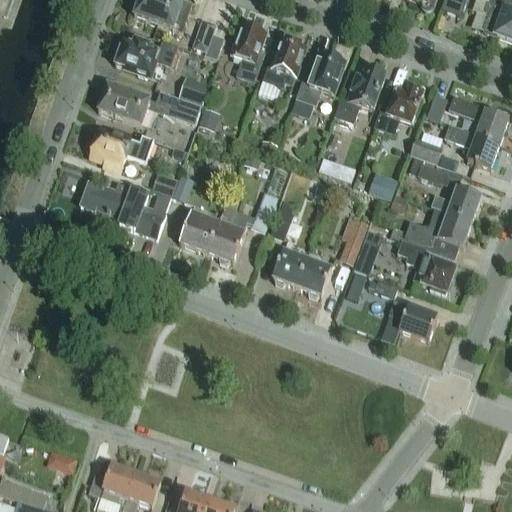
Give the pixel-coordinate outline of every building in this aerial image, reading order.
[(192,12),(158,0),(143,0),(135,22),(183,39),(192,12)] [(431,15),(432,14),(437,0),(406,0),(406,4),(421,9),(421,10),(421,11),(421,12),(422,13),(423,14),(423,15),(424,16),(425,16),(426,17),(428,17),(429,16),(430,16),(431,15)] [(468,0),(472,0),(477,2),(490,6),(485,20),(490,22),(484,37),(511,47),(511,17),(505,15),(508,7),(486,0),(445,0),(440,14),(461,21),(468,0)] [(216,31),(201,26),(191,54),(206,59),(205,62),(217,66),(224,45),(212,41),(216,31)] [(242,66),(236,83),(253,89),(264,59),(259,57),(265,39),(242,31),(231,62),(242,66)] [(115,72),(150,85),(156,68),(171,73),(178,54),(163,48),(161,55),(129,44),(125,55),(121,54),(115,72)] [(306,53),(282,45),(271,75),(267,74),(262,88),(274,93),(279,98),(283,96),(285,90),(292,92),(306,53)] [(316,113),(321,98),(334,102),(346,68),(321,59),(310,89),(302,86),(291,118),(309,125),(313,112),(316,113)] [(354,130),(360,113),(372,117),(385,82),(360,73),(348,108),(340,105),(334,123),(354,130)] [(202,112),(209,92),(185,84),(178,104),(202,112)] [(394,140),(399,126),(411,131),(421,102),(419,102),(421,95),(407,90),(404,99),(396,96),(387,121),(380,119),(375,133),(394,140)] [(200,112),(182,106),(160,98),(156,108),(108,91),(99,117),(142,132),(148,115),(194,131),(200,112)] [(447,106),(434,101),(426,123),(439,128),(447,106)] [(477,142),(500,150),(509,126),(486,118),(487,115),(454,103),(449,116),(482,128),(477,142)] [(201,128),(215,133),(222,117),(208,112),(201,128)] [(500,150),(477,142),(449,132),(444,146),(472,156),(468,167),(491,175),(500,150)] [(88,160),(91,161),(91,163),(105,168),(104,172),(120,177),(125,162),(145,170),(154,147),(142,143),(139,149),(100,135),(96,147),(94,147),(91,148),(88,149),(86,152),(86,155),(86,157),(88,160)] [(415,144),(409,162),(454,178),(459,166),(440,159),(442,154),(415,144)] [(256,176),(260,166),(248,161),(244,171),(256,176)] [(461,181),(454,178),(409,162),(405,173),(410,175),(408,179),(440,191),(440,189),(456,195),(461,181)] [(398,187),(376,179),(368,199),(390,208),(398,187)] [(194,188),(180,183),(172,204),(186,209),(194,188)] [(165,218),(170,204),(158,199),(150,218),(142,215),(148,200),(133,194),(130,202),(102,192),(102,194),(89,189),(80,213),(92,217),(93,214),(121,225),(119,231),(134,236),(156,244),(166,219),(165,218)] [(435,202),(431,213),(436,215),(448,219),(448,220),(471,228),(480,203),(457,194),(452,209),(435,202)] [(220,223),(206,259),(217,263),(217,267),(224,269),(226,267),(230,268),(244,231),(265,239),(271,224),(273,225),(278,212),(276,211),(278,205),(264,200),(255,224),(224,213),(220,223)] [(296,212),(284,207),(271,243),(283,247),(296,212)] [(182,250),(206,259),(220,223),(195,214),(182,250)] [(393,234),(389,243),(401,247),(402,245),(454,265),(459,253),(462,254),(471,228),(448,220),(448,219),(436,215),(429,233),(420,232),(409,228),(406,239),(393,234)] [(368,232),(349,225),(341,245),(346,247),(339,266),(352,272),(368,232)] [(455,275),(425,264),(428,256),(402,247),(397,261),(408,265),(406,270),(416,274),(416,275),(419,276),(415,287),(430,293),(430,295),(445,301),(455,275)] [(283,288),(296,293),(309,257),(302,255),(298,264),(282,257),(271,284),(274,285),(274,288),(281,291),(283,288)] [(309,257),(296,293),(307,297),(307,301),(314,304),(316,301),(319,302),(330,275),(312,269),(316,260),(309,257)] [(398,293),(377,286),(373,297),(394,305),(398,293)] [(437,323),(408,313),(393,307),(388,321),(403,326),(399,337),(429,347),(437,323)] [(0,460),(2,461),(8,444),(0,441),(0,460)] [(114,509),(113,511),(125,511),(136,480),(112,472),(100,504),(114,509)] [(136,480),(125,511),(136,511),(138,509),(145,511),(151,511),(160,488),(136,480)] [(51,511),(54,504),(1,486),(0,489),(0,500),(33,511),(51,511)] [(186,498),(181,511),(208,511),(210,506),(186,498)]
